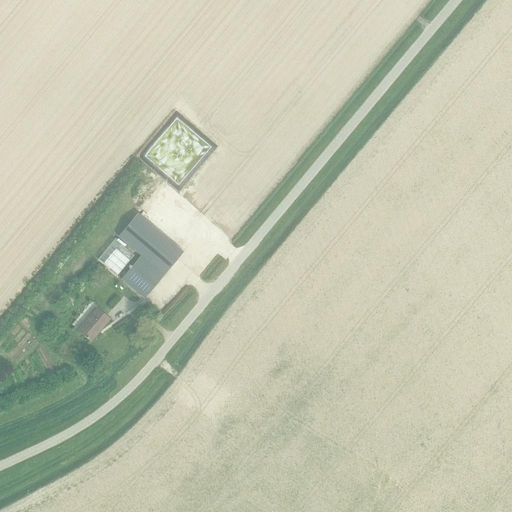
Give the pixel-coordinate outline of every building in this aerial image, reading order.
[(143,156),(178,186),(211,146),(176,117),(143,156)] [(119,237),(141,256),(121,279),(144,299),(183,252),(138,214),(119,237)] [(115,238),(97,260),(116,276),(135,255),(115,238)] [(79,320),(99,298),(94,294),(75,316),(79,320)] [(78,331),(91,342),(110,319),(96,309),(78,331)]
